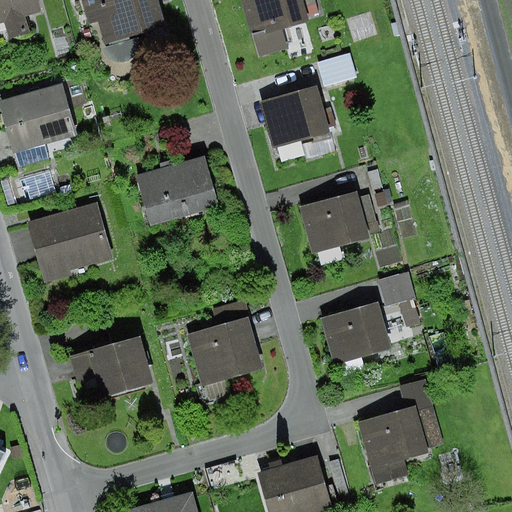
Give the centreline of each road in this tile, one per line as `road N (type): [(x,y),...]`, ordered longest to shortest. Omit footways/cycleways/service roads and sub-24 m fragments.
road 1 (residential): [(198,0),(307,408),(282,434),(66,491)]
road 2 (residential): [(66,491),(30,374)]
